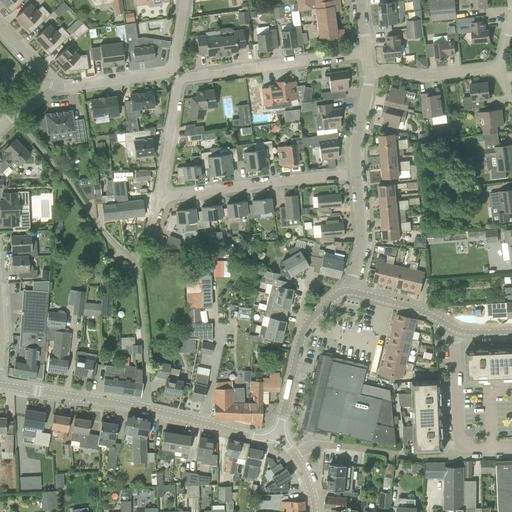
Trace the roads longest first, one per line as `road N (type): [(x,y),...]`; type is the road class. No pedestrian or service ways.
road 1 (residential): [(165,194),(181,80),(367,54)]
road 2 (tertiary): [(278,436),(0,385)]
road 3 (residential): [(50,86),(173,69),(186,0)]
road 4 (residential): [(165,194),(356,173)]
road 5 (unclassified): [(278,436),(303,327),(350,290)]
road 6 (residential): [(511,448),(479,449),(459,434),(454,328)]
road 7 (residential): [(368,70),(499,68)]
